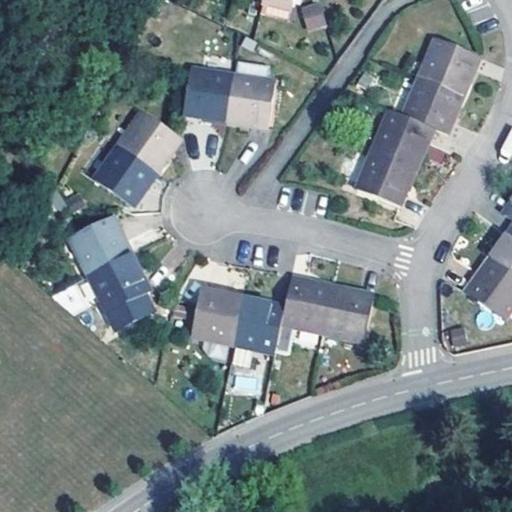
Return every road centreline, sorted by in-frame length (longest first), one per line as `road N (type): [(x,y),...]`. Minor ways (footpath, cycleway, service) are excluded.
road 1 (tertiary): [(135,511),(287,430),(424,386)]
road 2 (residential): [(202,213),(327,234),(424,265)]
road 3 (residential): [(511,117),(424,265)]
road 4 (residential): [(424,265),(424,386)]
